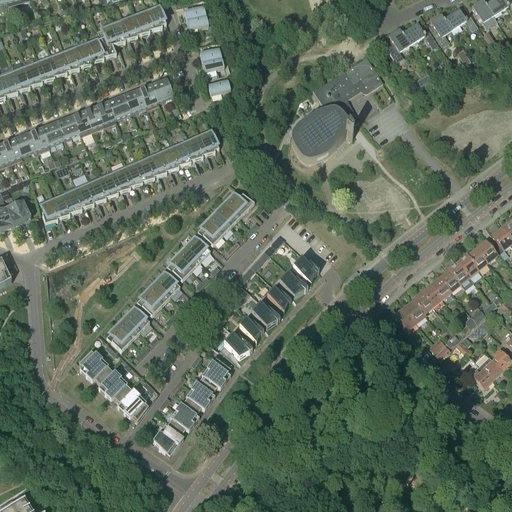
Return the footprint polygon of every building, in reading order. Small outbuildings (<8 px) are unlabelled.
[(7,11),(20,7),(17,0),(4,0),(7,7),(7,11)] [(501,0),(498,0),(486,8),(493,19),(508,10),(501,0)] [(471,11),(484,30),(485,30),(486,29),(487,28),(488,28),(489,28),(492,28),(494,27),(495,26),(497,25),(493,19),(486,8),(483,3),(471,11)] [(159,11),(146,16),(153,35),(162,32),(162,31),(166,29),(159,12),(159,11)] [(186,26),(206,21),(203,11),(184,16),(186,26)] [(451,34),(465,25),(472,35),(477,31),(470,19),(465,23),(459,13),(444,23),(451,34)] [(149,36),(153,35),(146,16),(134,21),(141,39),(150,37),(149,36)] [(451,34),(444,23),(441,18),(430,25),(440,41),(451,34)] [(134,21),(121,26),(129,44),(137,42),(137,40),(141,39),(134,21)] [(208,30),(206,21),(186,26),(189,35),(208,30)] [(125,45),(129,44),(121,26),(109,30),(116,49),(125,47),(125,45)] [(417,28),(403,37),(409,48),(423,39),(424,39),(423,37),(417,28)] [(97,35),(100,43),(107,62),(116,60),(112,50),(116,49),(109,30),(97,35)] [(398,55),(409,48),(403,37),(399,32),(388,40),(391,44),(384,48),(395,65),(402,61),(398,55)] [(482,39),(489,50),(495,46),(488,35),(482,39)] [(95,67),(88,48),(85,41),(81,43),(83,50),(75,53),(82,71),(91,69),(91,68),(95,67)] [(103,63),(107,62),(100,43),(88,48),(95,67),(104,64),(103,63)] [(74,49),(61,54),(70,76),(79,74),(79,72),(82,71),(75,53),(74,49)] [(462,52),(456,56),(462,67),(469,64),(462,52)] [(490,52),(483,57),(486,62),(493,57),(490,52)] [(202,68),(221,63),(219,53),(199,59),(202,68)] [(61,54),(49,58),(58,81),(67,79),(66,77),(70,76),(61,54)] [(38,67),(46,86),(54,84),(54,82),(58,81),(49,58),(37,63),(38,67)] [(383,86),(366,61),(312,95),(325,116),(321,117),(316,120),(312,122),(307,125),(304,127),(301,129),(297,133),(295,135),(293,137),(292,139),(291,141),(291,142),(291,143),(291,146),(291,148),(293,152),(296,157),(299,162),(301,164),(302,166),(304,167),(307,168),(308,168),(310,168),(314,167),(317,166),(320,165),(323,164),(325,162),(329,159),(334,154),(341,146),(346,140),(350,143),(351,143),(352,143),(353,141),(352,141),(349,135),(349,133),(350,132),(359,126),(358,125),(357,126),(345,104),(368,90),(371,94),(383,86)] [(25,68),(33,91),(42,88),(42,87),(46,86),(38,67),(37,63),(33,65),(32,63),(24,66),(25,68)] [(221,63),(202,68),(204,78),(224,73),(221,63)] [(11,71),(12,73),(21,95),(30,93),(29,92),(33,91),(25,68),(20,69),(20,68),(11,71)] [(0,77),(9,100),(18,98),(17,96),(21,95),(12,73),(0,77)] [(9,100),(0,77),(0,104),(5,103),(5,101),(9,100)] [(166,82),(150,88),(158,107),(173,101),(166,82)] [(227,86),(208,91),(211,101),(230,96),(227,86)] [(159,110),(158,107),(150,88),(138,93),(146,112),(147,115),(159,110)] [(138,93),(123,99),(130,118),(146,112),(138,93)] [(115,124),(130,118),(123,99),(107,105),(115,124)] [(107,105),(95,110),(104,132),(116,127),(115,124),(107,105)] [(93,137),(104,132),(95,110),(84,115),(93,137)] [(173,120),(175,123),(181,121),(177,111),(172,113),(175,119),(173,120)] [(84,115),(72,119),(79,138),(81,142),(93,137),(84,115)] [(64,144),(79,138),(72,119),(56,126),(64,144)] [(48,150),(64,144),(56,126),(41,132),(48,150)] [(37,155),(36,155),(38,159),(50,154),(48,150),(41,132),(29,136),(37,155)] [(21,161),(36,155),(37,155),(29,136),(14,143),(21,161)] [(211,136),(198,141),(206,160),(215,157),(214,155),(219,154),(216,148),(211,136)] [(202,161),(206,160),(198,141),(186,147),(194,165),(203,162),(202,161)] [(22,165),(21,161),(14,143),(2,147),(11,169),(22,165)] [(0,173),(11,169),(2,147),(0,148),(0,173)] [(174,152),(182,170),(191,168),(190,166),(194,165),(186,147),(174,152)] [(178,171),(182,170),(174,152),(162,157),(170,175),(179,173),(178,171)] [(162,157),(150,162),(158,181),(166,178),(166,177),(170,175),(162,157)] [(154,182),(158,181),(150,162),(138,168),(146,186),(154,183),(154,182)] [(50,173),(56,170),(54,165),(53,164),(47,166),(50,173)] [(142,187),(146,186),(138,168),(126,173),(134,191),(142,189),(142,187)] [(112,174),(122,196),(130,194),(130,192),(134,191),(126,173),(124,169),(112,174)] [(118,198),(122,196),(112,174),(100,179),(109,202),(118,199),(118,198)] [(100,179),(88,184),(97,207),(106,204),(106,203),(109,202),(100,179)] [(93,208),(97,207),(88,184),(75,190),(85,212),(94,210),(93,208)] [(81,213),(85,212),(75,190),(63,195),(65,199),(73,218),(82,215),(81,213)] [(224,208),(239,223),(254,207),(242,198),(238,202),(234,198),(224,208)] [(69,219),(73,218),(65,199),(53,204),(61,223),(70,220),(69,219)] [(57,224),(61,223),(53,204),(51,200),(39,205),(44,218),(42,219),(45,229),(58,226),(57,224)] [(23,204),(6,211),(13,230),(31,223),(23,204)] [(239,223),(224,208),(216,216),(231,231),(239,223)] [(0,234),(13,230),(6,211),(0,213),(0,234)] [(222,240),(231,231),(216,216),(207,225),(222,240)] [(197,235),(212,250),(222,240),(207,225),(197,235)] [(511,226),(511,225),(502,232),(511,245),(511,226)] [(249,232),(252,235),(258,229),(255,226),(249,232)] [(511,245),(502,232),(492,240),(503,254),(499,257),(504,263),(508,259),(504,253),(509,249),(511,252),(511,245)] [(269,259),(283,244),(277,239),(264,254),(269,259)] [(185,252),(200,266),(210,256),(195,242),(185,252)] [(475,253),(486,267),(497,259),(486,245),(475,253)] [(226,256),(229,259),(235,252),(232,249),(226,256)] [(192,275),(200,266),(185,252),(177,260),(192,275)] [(477,274),(486,267),(475,253),(466,260),(470,265),(477,274)] [(167,270),(182,285),(192,275),(177,260),(167,270)] [(466,260),(458,267),(469,281),(477,274),(470,265),(466,260)] [(261,267),(257,262),(250,270),(254,274),(261,267)] [(308,287),(310,289),(315,279),(316,279),(319,276),(303,262),(301,264),(292,273),(293,274),(289,278),(304,291),(308,287)] [(0,291),(11,286),(6,276),(1,265),(0,265),(0,291)] [(472,286),(469,281),(458,267),(448,275),(459,289),(463,293),(472,286)] [(213,279),(219,273),(216,270),(210,276),(213,279)] [(450,296),(459,289),(448,275),(445,277),(444,276),(438,281),(442,285),(450,296)] [(249,280),(245,276),(236,285),(241,290),(249,280)] [(180,292),(165,277),(155,287),(170,302),(180,292)] [(290,306),(294,303),(304,296),(304,297),(307,294),(304,291),(289,278),(275,293),(290,306)] [(441,303),(450,296),(442,285),(438,281),(435,284),(435,285),(430,289),(441,303)] [(146,296),(161,310),(170,302),(155,287),(146,296)] [(432,310),(441,303),(430,289),(427,292),(426,291),(420,296),(432,310)] [(290,306),(275,293),(262,308),(276,321),(279,318),(281,316),(283,318),(288,309),(288,310),(291,307),(290,306)] [(161,310),(146,296),(136,306),(151,320),(161,310)] [(423,318),(432,310),(420,296),(416,299),(417,300),(412,304),(423,318)] [(423,318),(412,304),(406,309),(407,310),(404,312),(416,327),(425,320),(423,318)] [(179,311),(183,314),(189,308),(186,305),(179,311)] [(276,321),(262,308),(248,323),(262,337),(266,333),(276,327),(277,327),(279,324),(276,321)] [(493,313),(489,308),(480,315),(484,320),(493,313)] [(139,337),(149,327),(134,312),(124,322),(139,337)] [(397,326),(398,326),(405,335),(416,327),(404,312),(394,321),(393,321),(393,322),(393,324),(393,325),(394,326),(395,326),(396,327),(397,326)] [(480,315),(472,323),(476,328),(477,327),(476,327),(484,320),(480,315)] [(168,329),(174,323),(171,320),(165,326),(168,329)] [(131,345),(139,337),(124,322),(116,331),(131,345)] [(249,352),(254,347),(256,348),(260,340),(263,337),(262,337),(248,323),(234,339),(249,352)] [(476,328),(472,323),(463,330),(467,335),(470,332),(471,332),(476,328)] [(484,323),(480,328),(487,336),(492,331),(484,323)] [(480,328),(479,328),(476,332),(483,340),(487,336),(480,328)] [(106,341),(121,356),(131,345),(116,331),(106,341)] [(483,340),(476,332),(468,338),(470,340),(483,340)] [(450,350),(458,343),(455,338),(445,346),(450,350)] [(249,352),(234,339),(220,354),(234,368),(238,363),(248,357),(249,358),(252,355),(249,352)] [(152,349),(158,343),(155,340),(149,346),(152,349)] [(455,349),(459,353),(463,349),(467,353),(466,351),(471,346),(466,340),(455,349)] [(439,342),(435,346),(440,351),(444,347),(439,342)] [(433,357),(440,351),(435,346),(429,352),(433,357)] [(445,349),(435,359),(439,364),(450,354),(445,349)] [(496,361),(492,364),(503,375),(511,366),(499,354),(494,359),(496,361)] [(91,355),(78,368),(82,371),(79,374),(86,380),(102,363),(95,357),(94,358),(91,355)] [(135,361),(138,364),(144,358),(141,355),(135,361)] [(493,384),(503,375),(492,364),(488,360),(479,369),(493,384)] [(102,363),(86,380),(92,386),(95,383),(98,386),(110,374),(107,371),(108,369),(102,363)] [(230,373),(216,363),(213,367),(212,366),(207,373),(225,387),(230,379),(227,377),(230,374),(230,373)] [(484,393),(493,384),(479,369),(470,378),(484,393)] [(220,394),(225,387),(207,373),(201,380),(203,381),(200,384),(214,395),(217,391),(220,394)] [(113,377),(110,374),(98,386),(101,389),(98,392),(105,398),(121,382),(114,376),(113,377)] [(404,391),(412,380),(405,374),(396,386),(404,391)] [(117,405),(129,392),(126,389),(127,388),(121,382),(105,398),(111,404),(113,402),(117,405)] [(212,398),(214,395),(200,384),(197,388),(196,387),(191,394),(209,408),(215,401),(212,398)] [(129,392),(117,405),(120,408),(117,410),(123,417),(140,400),(133,394),(132,395),(129,392)] [(187,402),(184,406),(199,416),(201,413),(204,415),(209,408),(191,394),(186,401),(187,402)] [(140,400),(123,417),(130,423),(132,420),(138,426),(148,411),(145,407),(146,406),(140,400)] [(196,420),(199,416),(184,406),(182,409),(180,408),(175,415),(194,429),(199,422),(196,420)] [(169,427),(183,437),(186,434),(188,436),(194,429),(175,415),(170,422),(171,423),(169,427)] [(145,437),(150,430),(147,427),(141,434),(145,437)] [(180,441),(183,437),(169,427),(166,430),(165,429),(159,436),(178,450),(183,443),(180,441)] [(170,461),(178,450),(159,436),(153,445),(170,461)] [(3,489),(10,500),(15,496),(8,485),(3,489)] [(0,496),(4,503),(10,500),(3,489),(0,490),(0,496)] [(511,502),(507,496),(501,501),(508,510),(511,506),(511,502)]
